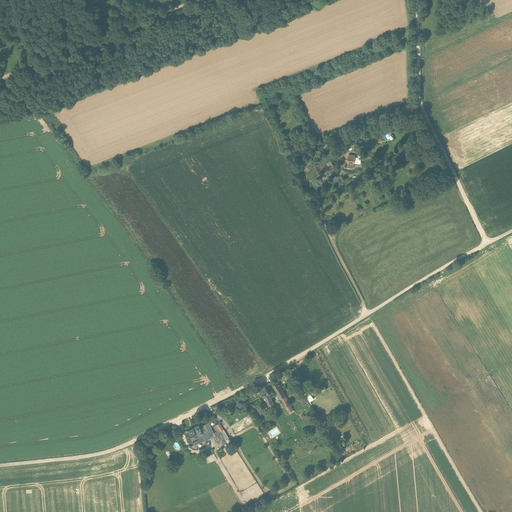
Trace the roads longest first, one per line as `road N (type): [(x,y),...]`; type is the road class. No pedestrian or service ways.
road 1 (unclassified): [(0,465),(125,445),(271,373),(511,230)]
road 2 (track): [(416,0),(421,110),(487,244)]
road 3 (track): [(0,78),(197,0)]
road 4 (track): [(344,156),(316,196),(364,316)]
